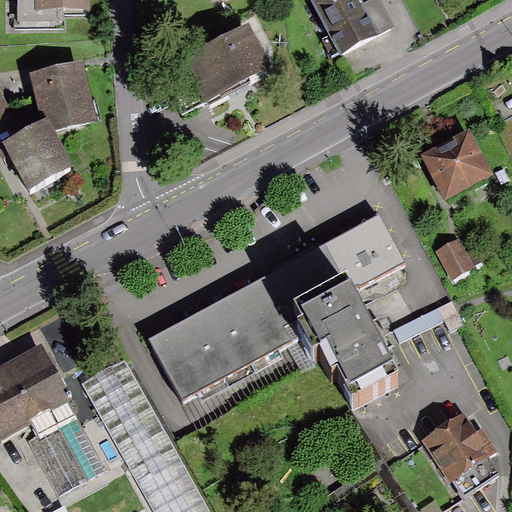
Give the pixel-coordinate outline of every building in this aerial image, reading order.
[(17,0),(18,24),(65,23),(64,11),(90,11),(89,0),(17,0)] [(360,0),(309,0),(340,58),(395,29),(379,0),(374,0),(364,6),(360,0)] [(206,104),(207,106),(273,69),(249,26),(182,63),(184,66),(161,78),(182,117),(206,104)] [(41,126),(49,122),(55,134),(98,125),(84,64),(30,76),(41,126)] [(0,89),(0,121),(12,116),(0,89)] [(3,147),(29,195),(75,171),(55,134),(49,122),(41,126),(3,147)] [(421,157),(445,204),(494,178),(470,132),(421,157)] [(338,377),(354,407),(400,382),(385,353),(395,348),(380,319),(369,324),(353,293),(405,266),(380,219),(151,342),(184,404),(303,340),(314,359),(319,356),(332,380),(338,377)] [(460,240),(436,253),(452,282),(476,270),(474,267),(483,263),(475,249),(467,253),(460,240)] [(453,302),(394,332),(400,344),(445,322),(450,333),(465,326),(453,302)] [(43,348),(0,370),(0,443),(31,427),(37,437),(76,417),(70,405),(73,403),(43,348)] [(155,511),(211,511),(124,362),(82,386),(155,511)] [(420,511),(417,511),(352,411),(342,416),(375,466),(381,475),(404,511),(443,511),(437,503),(420,511)] [(477,433),(465,415),(422,443),(450,485),(453,483),(464,500),(502,475),(491,459),(499,454),(483,429),(477,433)] [(107,473),(76,417),(37,437),(29,442),(60,498),(107,473)] [(324,511),(381,475),(375,466),(305,511),(324,511)]
